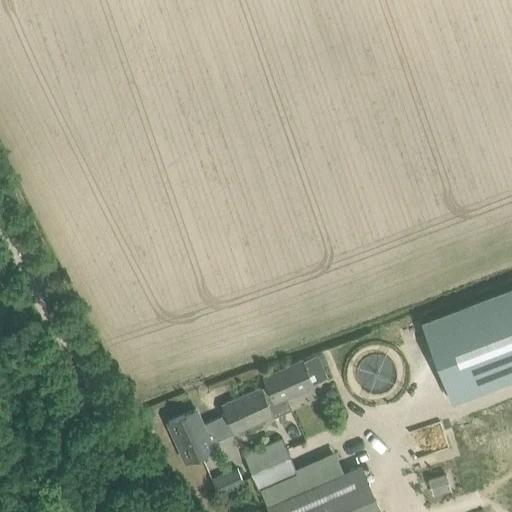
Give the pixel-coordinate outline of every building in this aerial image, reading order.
[(511,286),(422,321),(453,401),(511,378),(511,286)] [(273,413),(291,406),(287,397),(314,385),(302,358),(264,375),(268,384),(261,387),(260,386),(241,395),(222,403),(226,412),(203,423),(196,408),(169,421),(186,459),(212,447),(213,447),(211,442),(235,431),(273,413)] [(471,430),(491,429),(489,407),(469,409),(471,430)] [(447,417),(454,442),(468,439),(462,413),(447,417)] [(260,489),(298,473),(295,466),(283,438),(245,454),(260,489)] [(270,511),(381,511),(361,466),(267,506),(270,511)] [(219,493),(243,482),(244,482),(238,467),(212,479),(219,493)]
